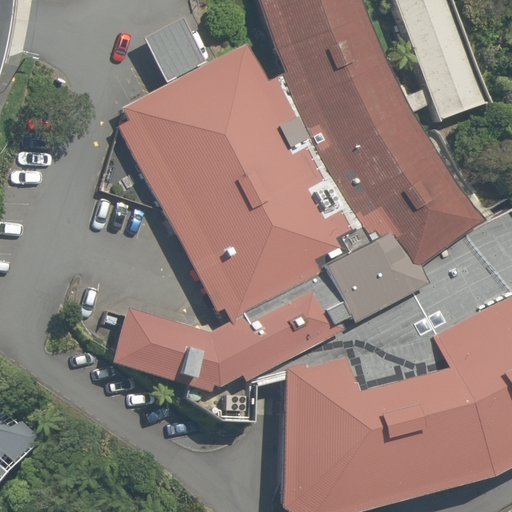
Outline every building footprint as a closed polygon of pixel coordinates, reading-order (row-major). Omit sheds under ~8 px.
[(221,313),(227,324),(229,328),(241,322),(239,317),(319,276),(317,270),(381,238),(404,270),(413,271),(478,229),(461,207),(442,177),(412,130),(406,117),(398,101),(391,88),(364,28),(353,0),(249,0),(250,4),(268,55),(277,79),(261,86),(241,48),(217,60),(204,67),(164,87),(118,111),(125,124),(115,129),(214,317),(221,313)] [(486,107),(446,0),(389,0),(423,90),(430,107),(437,125),(486,107)] [(164,87),(204,67),(179,21),(140,41),(164,87)] [(398,101),(406,117),(430,107),(423,90),(398,101)] [(511,232),(510,233),(498,216),(478,229),(413,271),(404,270),(381,238),(317,270),(319,276),(239,317),(241,322),(244,327),(305,295),(325,331),(333,327),(337,334),(239,387),(236,381),(213,392),(208,390),(206,398),(183,390),(180,402),(217,426),(250,428),(251,390),(280,384),(280,372),(299,367),(301,372),(341,362),(352,397),(441,374),(428,342),(511,300),(511,232)] [(244,327),(241,322),(229,328),(227,324),(207,336),(125,311),(108,367),(183,390),(206,398),(208,390),(213,392),(236,381),(239,387),(337,334),(333,327),(325,331),(305,295),(244,327)] [(299,367),(280,372),(280,384),(276,511),(373,511),(488,483),(511,470),(511,300),(428,342),(441,374),(352,397),(341,362),(301,372),(299,367)] [(0,507),(54,444),(0,398),(0,507)]
